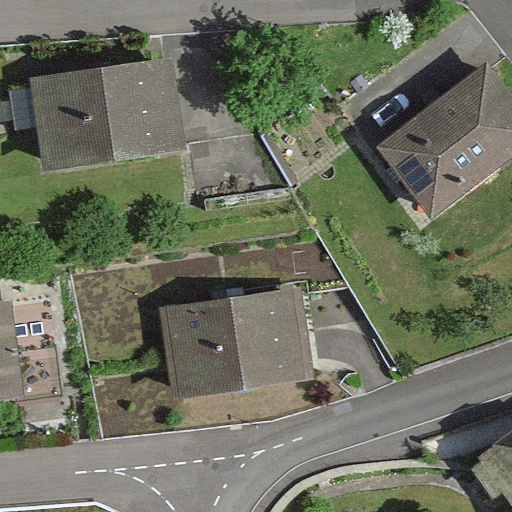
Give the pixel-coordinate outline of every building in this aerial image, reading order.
[(46,183),(186,158),(169,65),(29,90),(46,183)] [(374,149),(425,220),(511,157),(511,112),(483,72),(374,149)] [(312,292),(168,309),(179,408),(324,391),(312,292)] [(0,413),(11,413),(4,313),(0,313),(0,413)] [(511,511),(511,443),(474,470),(503,511),(511,511)]
